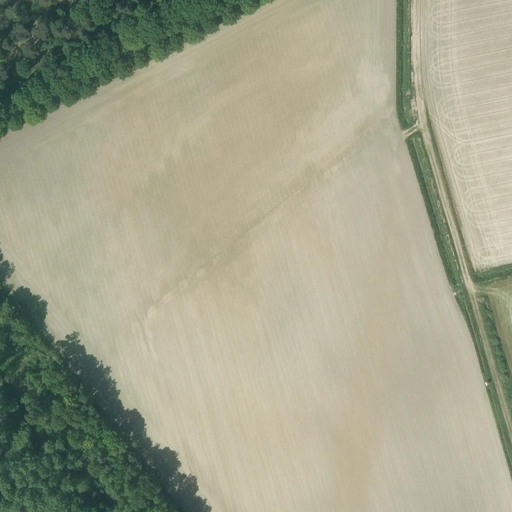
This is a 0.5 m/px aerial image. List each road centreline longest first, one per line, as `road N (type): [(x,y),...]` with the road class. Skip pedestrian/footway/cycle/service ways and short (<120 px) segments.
road 1 (track): [(416,0),(420,103),(511,429)]
road 2 (unclassified): [(0,118),(229,0)]
